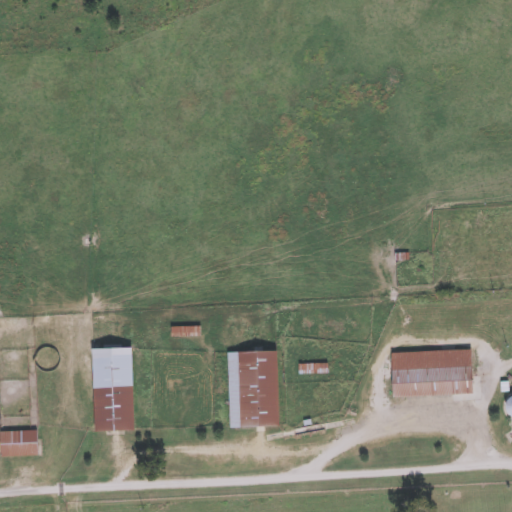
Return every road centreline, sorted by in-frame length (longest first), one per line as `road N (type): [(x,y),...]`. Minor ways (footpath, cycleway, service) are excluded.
road 1 (residential): [(0,492),(511,463)]
road 2 (residential): [(306,475),(352,432),(431,403),(446,403),(465,419),(467,466)]
road 3 (residential): [(188,451),(320,443),(352,432)]
